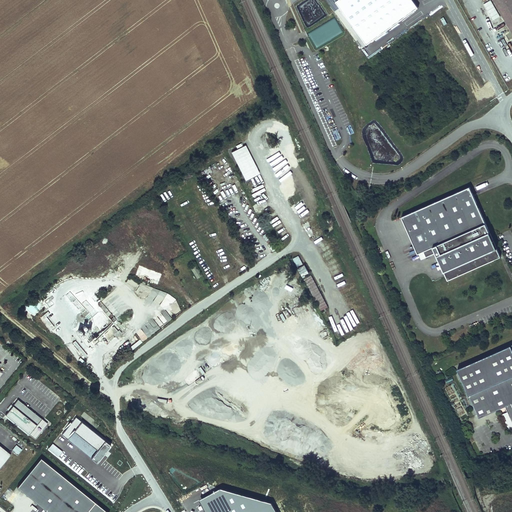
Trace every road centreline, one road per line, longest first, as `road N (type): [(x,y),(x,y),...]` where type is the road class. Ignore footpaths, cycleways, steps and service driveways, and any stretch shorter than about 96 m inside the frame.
road 1 (unknown): [(511,292),(427,330),(381,223),(387,210),(485,144),(511,161)]
road 2 (unclassified): [(160,496),(110,399),(120,364),(277,255)]
road 3 (track): [(361,302),(328,226),(504,105)]
road 4 (track): [(110,399),(0,307)]
road 5 (unknown): [(294,52),(310,56),(347,139),(334,153)]
